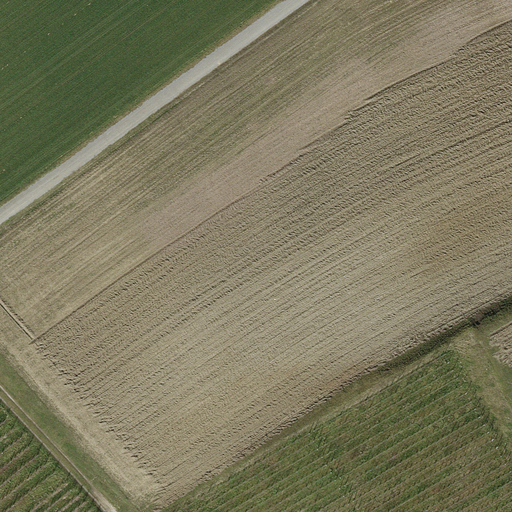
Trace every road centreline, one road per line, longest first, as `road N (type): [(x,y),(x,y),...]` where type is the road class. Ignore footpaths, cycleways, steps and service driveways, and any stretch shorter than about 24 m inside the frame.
road 1 (track): [(307,0),(203,69),(0,232)]
road 2 (track): [(0,391),(116,511)]
